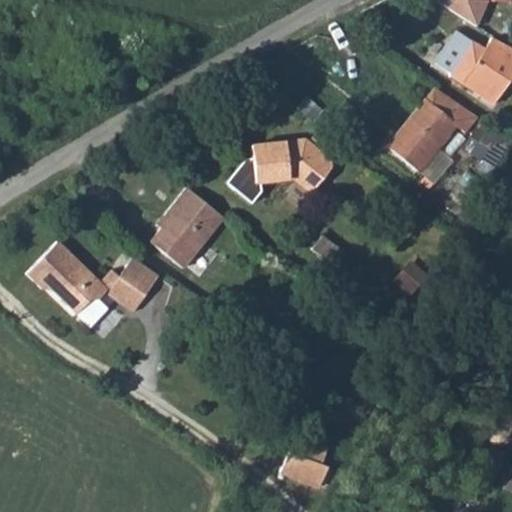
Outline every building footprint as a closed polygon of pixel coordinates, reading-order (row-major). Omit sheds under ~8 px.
[(509,2),(509,0),(433,0),(475,26),(487,2),(509,2)] [(473,48),(457,37),(438,63),(489,101),(511,71),(511,65),(507,61),(510,57),(494,45),(487,52),(476,44),(473,48)] [(434,86),(389,147),(421,171),(457,124),(466,130),(478,116),(434,86)] [(484,126),(475,144),(500,156),(509,139),(484,126)] [(304,139),(254,145),(255,157),(248,160),(228,182),(252,201),(260,192),(259,181),(262,181),(299,178),(315,190),(331,171),(331,159),(304,139)] [(181,265),(221,216),(184,186),(162,213),(168,218),(160,226),(149,240),(181,265)] [(339,268),(350,253),(327,236),(316,251),(339,268)] [(56,241),(27,271),(27,276),(40,289),(47,289),(87,327),(105,308),(96,300),(103,292),(132,312),(157,276),(130,258),(117,276),(110,269),(99,282),(56,241)] [(438,258),(423,278),(437,289),(453,270),(438,258)] [(299,324),(264,295),(251,311),(286,339),(299,324)] [(308,459),(299,480),(335,497),(345,476),(308,459)] [(507,467),(493,463),(483,494),(497,498),(507,467)]
